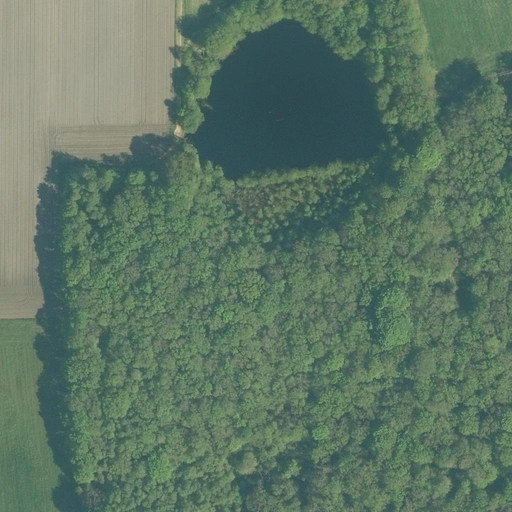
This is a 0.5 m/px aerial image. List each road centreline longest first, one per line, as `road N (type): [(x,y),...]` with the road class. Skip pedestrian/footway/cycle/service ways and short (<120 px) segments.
road 1 (track): [(84,511),(69,363),(64,178),(86,163),(170,157),(177,74)]
road 2 (track): [(511,474),(379,511)]
